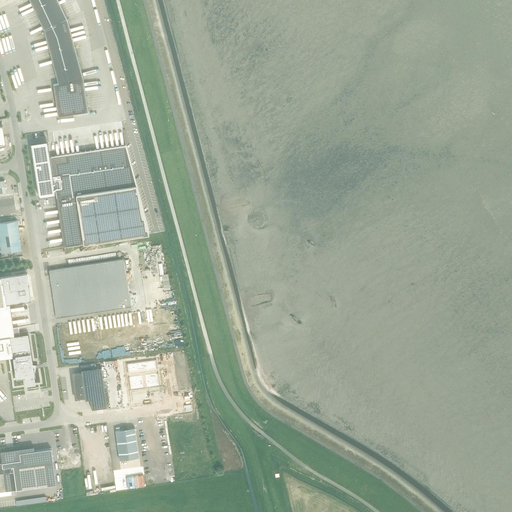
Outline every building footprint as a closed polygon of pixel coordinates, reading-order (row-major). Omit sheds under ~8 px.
[(30,0),(44,29),(59,83),(54,85),(59,116),(88,111),(83,77),(67,19),(57,0),(30,0)] [(48,140),(31,143),(33,155),(39,194),(39,196),(56,194),(55,192),(55,191),(56,191),(57,197),(110,189),(137,185),(126,145),(51,156),(51,157),(50,157),(50,153),(48,140)] [(110,189),(57,197),(58,204),(64,246),(65,246),(118,238),(150,234),(137,185),(110,189)] [(0,240),(2,253),(22,250),(17,220),(0,222),(0,240)] [(49,270),(56,318),(131,306),(124,259),(122,259),(67,267),(49,270)] [(27,273),(0,277),(0,358),(10,357),(11,360),(14,359),(14,363),(16,378),(25,377),(26,379),(35,378),(36,378),(34,369),(35,369),(35,367),(35,365),(36,366),(36,365),(32,365),(31,363),(33,362),(33,360),(29,333),(27,334),(20,335),(19,331),(18,327),(13,328),(12,322),(11,317),(11,311),(9,303),(31,300),(27,273)] [(161,274),(162,289),(169,289),(168,273),(161,274)] [(156,360),(123,365),(129,405),(161,400),(156,360)] [(82,374),(73,375),(75,384),(75,388),(76,398),(85,396),(85,400),(90,399),(92,409),(107,407),(102,367),(81,370),(82,374)] [(37,386),(36,378),(26,379),(27,388),(37,386)] [(282,419),(299,427),(303,419),(286,411),(282,419)] [(139,457),(135,427),(116,430),(120,460),(134,458),(139,457)] [(337,439),(332,447),(344,454),(345,451),(352,455),(353,454),(355,456),(358,450),(337,439)] [(0,491),(58,483),(54,450),(37,452),(36,447),(2,452),(4,462),(0,462),(0,491)] [(354,461),(373,470),(374,467),(375,467),(378,469),(377,471),(382,471),(383,472),(384,469),(386,469),(380,466),(378,466),(379,463),(376,463),(376,462),(366,461),(365,460),(367,458),(364,456),(364,460),(363,462),(354,461)] [(136,472),(134,458),(120,460),(115,461),(117,475),(136,472)]
